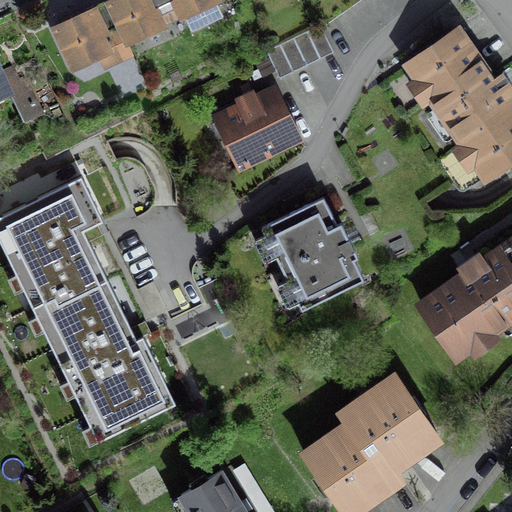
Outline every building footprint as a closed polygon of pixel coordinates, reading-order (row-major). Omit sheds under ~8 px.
[(99,40),(122,29),(108,0),(57,26),(77,66),(105,53),(99,40)] [(154,11),(174,2),(173,0),(108,0),(122,29),(127,41),(161,25),(154,11)] [(173,0),(174,2),(181,16),(214,0),(173,0)] [(511,164),(511,91),(462,15),(392,62),(476,188),(511,164)] [(320,24),(293,38),(306,66),(334,51),(320,24)] [(279,78),(306,66),(293,38),(266,50),(279,78)] [(238,163),(297,136),(277,91),(218,118),(238,163)] [(103,222),(81,177),(0,217),(0,243),(99,444),(175,406),(142,339),(136,342),(82,232),(103,222)] [(365,283),(327,194),(266,219),(304,308),(365,283)] [(511,326),(511,227),(397,308),(443,374),(511,326)] [(327,511),(427,444),(376,369),(269,443),(316,511),(327,511)] [(176,494),(187,511),(249,511),(221,466),(176,494)]
